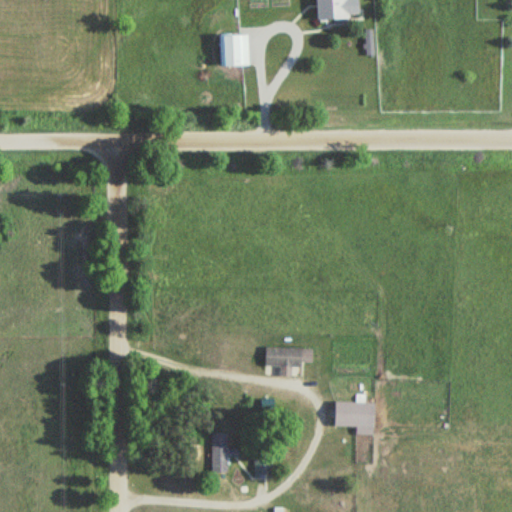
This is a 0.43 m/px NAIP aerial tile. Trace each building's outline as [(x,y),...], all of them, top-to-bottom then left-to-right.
[(357,0),(311,0),(312,19),(358,16),(357,0)] [(362,31),(362,54),(372,54),(372,31),(362,31)] [(247,34),(215,34),(215,65),(247,65),(247,34)] [(261,371),(300,372),(300,362),(311,362),(311,349),(261,347),(261,371)] [(330,426),(374,427),(375,403),(330,402),(330,426)] [(226,473),(226,453),(227,453),(227,437),(209,437),(208,473),(226,473)] [(252,460),(252,477),(272,477),(272,460),(252,460)]
